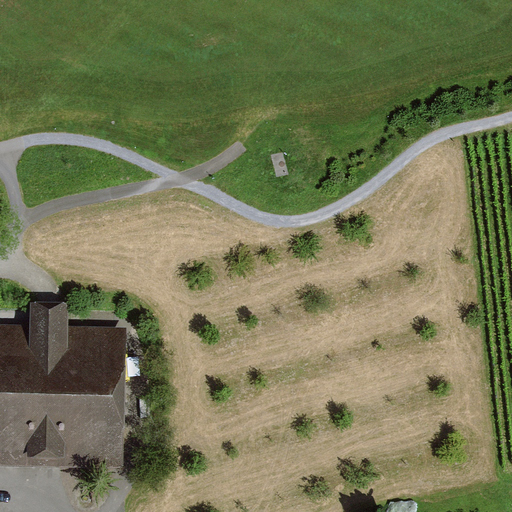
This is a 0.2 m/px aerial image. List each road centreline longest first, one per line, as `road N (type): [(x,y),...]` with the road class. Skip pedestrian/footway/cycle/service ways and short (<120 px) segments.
road 1 (track): [(0,246),(42,207),(183,179)]
road 2 (track): [(344,205),(438,137),(511,116)]
road 3 (track): [(344,205),(309,221),(273,219),(183,179)]
